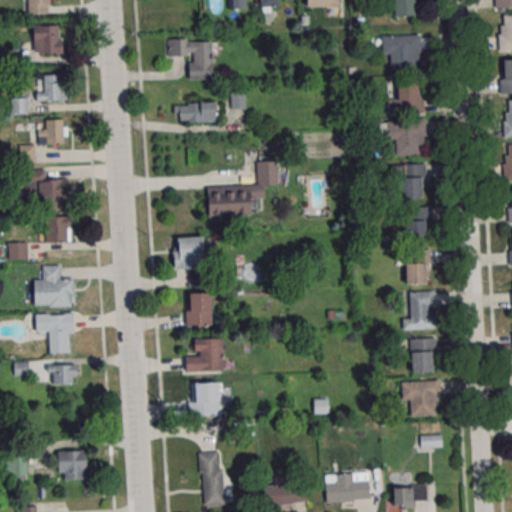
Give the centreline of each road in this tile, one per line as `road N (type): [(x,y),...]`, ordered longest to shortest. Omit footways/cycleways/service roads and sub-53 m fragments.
road 1 (residential): [(141,511),(110,0)]
road 2 (residential): [(483,511),(456,0)]
